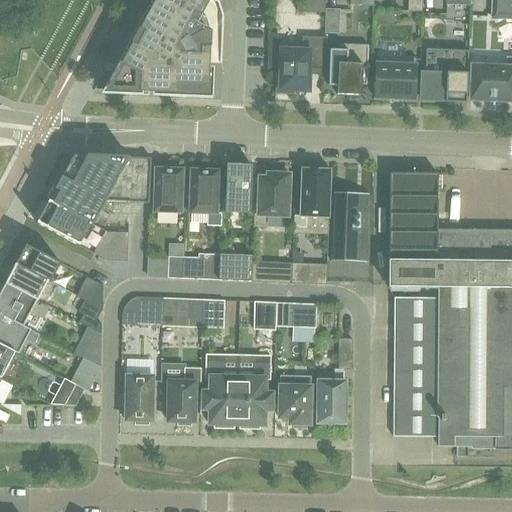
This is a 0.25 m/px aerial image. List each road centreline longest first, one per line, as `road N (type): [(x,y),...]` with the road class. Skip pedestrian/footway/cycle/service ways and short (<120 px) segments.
road 1 (unclassified): [(110,438),(112,316),(122,298),(137,292),(340,300),(355,305),(362,321),(364,506)]
road 2 (residential): [(511,151),(0,126)]
road 3 (unclassified): [(364,506),(107,501)]
road 4 (unknown): [(36,246),(126,276),(146,132)]
road 5 (unclassified): [(506,511),(364,506)]
